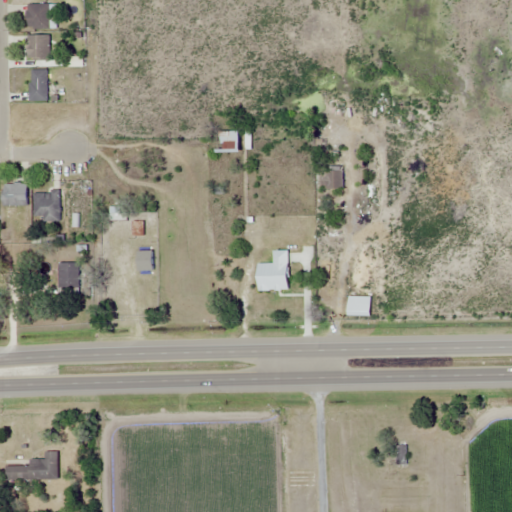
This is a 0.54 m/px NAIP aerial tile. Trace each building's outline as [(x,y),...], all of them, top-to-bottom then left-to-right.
[(48,3),(28,3),(28,28),(48,28),(48,3)] [(49,34),(27,34),(27,60),(49,60),(49,34)] [(29,100),(46,100),(46,70),(29,69),(29,100)] [(238,129),(219,132),(220,142),(239,139),(238,129)] [(341,188),(341,170),(320,170),(320,188),(341,188)] [(3,205),(26,205),(26,182),(3,182),(3,205)] [(59,220),(59,192),(34,192),(34,220),(59,220)] [(78,262),(58,262),(58,291),(78,291),(78,262)] [(370,315),(370,296),(347,296),(347,315),(370,315)] [(405,446),(396,446),(396,463),(405,463),(405,446)] [(29,465),(5,465),(5,480),(57,480),(57,451),(44,451),(44,459),(29,459),(29,465)]
